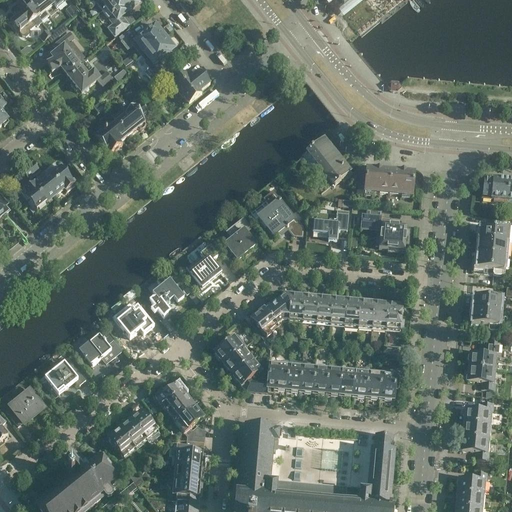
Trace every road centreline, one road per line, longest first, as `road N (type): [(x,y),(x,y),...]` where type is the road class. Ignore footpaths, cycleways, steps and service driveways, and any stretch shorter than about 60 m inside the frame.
road 1 (residential): [(179,347),(281,268),(438,283)]
road 2 (residential): [(0,492),(179,347)]
road 3 (tertiary): [(294,42),(362,121),(400,138),(451,146)]
road 4 (residential): [(228,411),(424,429)]
road 5 (tertiary): [(453,126),(379,107),(310,30)]
road 6 (residential): [(106,191),(237,87)]
road 7 (residential): [(424,429),(438,283)]
road 8 (residential): [(438,283),(451,146)]
road 9 (residential): [(0,277),(106,191)]
